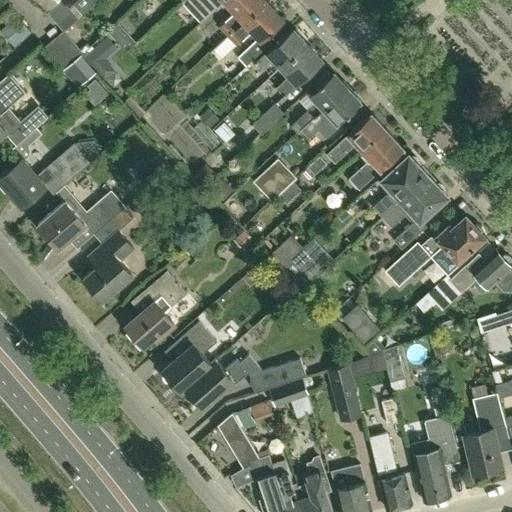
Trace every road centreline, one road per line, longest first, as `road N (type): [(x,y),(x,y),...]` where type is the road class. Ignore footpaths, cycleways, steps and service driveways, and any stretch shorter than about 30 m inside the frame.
road 1 (residential): [(224,511),(0,251)]
road 2 (residential): [(511,215),(311,0)]
road 3 (primary): [(150,511),(0,333)]
road 4 (primary): [(0,379),(109,511)]
